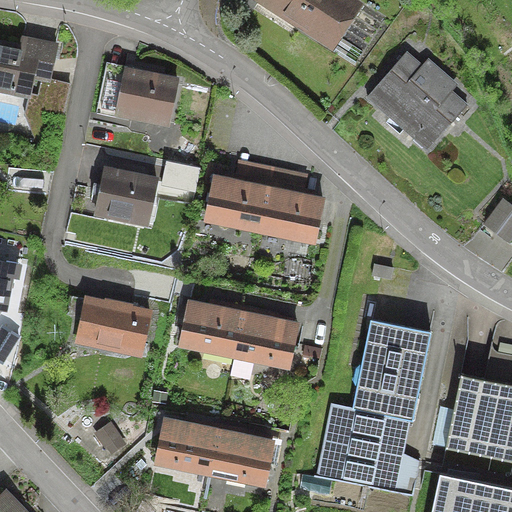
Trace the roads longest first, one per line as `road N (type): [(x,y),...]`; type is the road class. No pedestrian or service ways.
road 1 (residential): [(511,297),(472,281),(248,78),(168,24)]
road 2 (residential): [(0,415),(88,511)]
